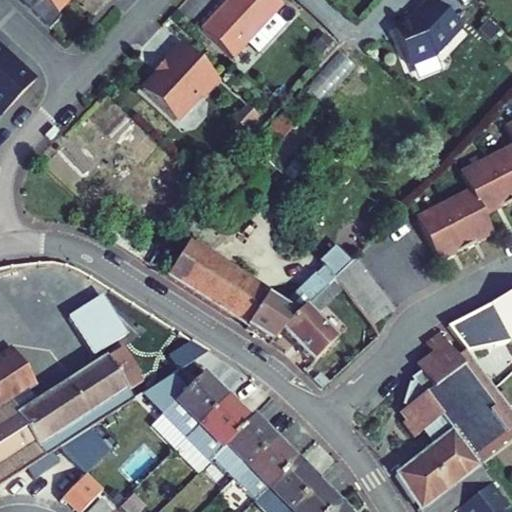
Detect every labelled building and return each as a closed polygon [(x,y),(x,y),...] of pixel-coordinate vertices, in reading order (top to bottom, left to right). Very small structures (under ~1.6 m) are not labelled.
[(34,0),(52,16),(66,0),(34,0)] [(225,0),(195,32),(227,62),(241,47),(252,36),(263,46),(280,28),(269,18),(277,9),(267,0),(225,0)] [(413,18),(394,26),(408,63),(435,52),(461,25),(435,0),(427,0),(419,8),(421,10),(413,18)] [(252,36),(241,47),(252,57),(263,46),(252,36)] [(152,76),(136,93),(169,124),(193,99),(198,98),(213,83),(175,47),(157,66),(161,70),(154,78),(152,76)] [(33,85),(0,53),(0,117),(1,118),(33,85)] [(157,66),(149,74),(152,76),(154,78),(161,70),(157,66)] [(287,108),(301,121),(312,109),(298,96),(287,108)] [(270,154),(301,121),(287,108),(257,141),(270,154)] [(232,125),(241,134),(253,121),(244,112),(232,125)] [(438,263),(493,235),(483,217),(511,201),(511,126),(505,130),(511,143),(511,148),(460,176),(469,193),(416,221),(438,263)] [(235,159),(192,204),(222,232),(264,186),(235,159)] [(158,258),(150,253),(153,250),(114,225),(104,239),(143,265),(151,270),(158,258)] [(166,279),(228,319),(250,285),(187,245),(166,279)] [(372,328),(394,311),(355,260),(335,280),(342,290),(372,328)] [(335,280),(324,268),(283,308),(266,297),(245,330),(270,345),(280,335),(305,310),(309,306),(335,280)] [(318,314),(342,290),(335,280),(309,306),(318,314)] [(245,330),(266,297),(250,285),(228,319),(229,319),(245,330)] [(127,337),(103,299),(70,320),(95,359),(127,337)] [(280,335),(311,365),(336,341),(305,310),(280,335)] [(368,328),(359,337),(365,344),(375,335),(368,328)] [(494,391),(472,361),(464,368),(457,358),(439,335),(424,345),(432,356),(415,368),(419,373),(410,380),(412,383),(409,385),(408,385),(402,407),(403,407),(405,410),(399,415),(405,423),(402,425),(413,440),(424,432),(434,446),(395,477),(418,511),(423,511),(479,468),(511,440),(511,414),(498,395),(494,391)] [(169,358),(179,373),(181,372),(207,355),(207,354),(192,344),(169,358)] [(123,349),(37,404),(21,415),(13,402),(22,396),(15,386),(24,380),(21,373),(26,370),(12,347),(0,355),(0,487),(28,469),(52,454),(57,451),(134,402),(129,393),(145,383),(123,349)] [(472,361),(465,352),(457,358),(464,368),(472,361)] [(22,396),(29,392),(37,386),(26,370),(21,373),(24,380),(15,386),(22,396)] [(227,399),(204,375),(161,417),(185,441),(227,399)] [(22,396),(13,402),(21,415),(37,404),(29,392),(22,396)] [(185,441),(208,464),(212,460),(250,422),(227,399),(185,441)] [(161,417),(150,427),(174,451),(185,441),(161,417)] [(250,422),(212,460),(233,482),(275,441),(254,419),(250,422)] [(233,482),(254,504),(268,490),(296,462),(275,441),(233,482)] [(296,462),(268,490),(289,511),(317,484),(296,462)] [(479,468),(423,511),(455,511),(491,484),(479,468)] [(84,477),(80,482),(91,492),(96,497),(101,492),(84,477)] [(61,501),(59,503),(72,511),(91,492),(80,482),(61,501)] [(289,511),(288,511),(331,511),(339,505),(317,484),(289,511)] [(455,511),(494,511),(506,503),(491,484),(455,511)] [(91,492),(72,511),(82,511),(96,497),(91,492)] [(111,511),(112,511),(101,502),(91,511),(111,511)] [(494,511),(511,511),(506,503),(494,511)]
